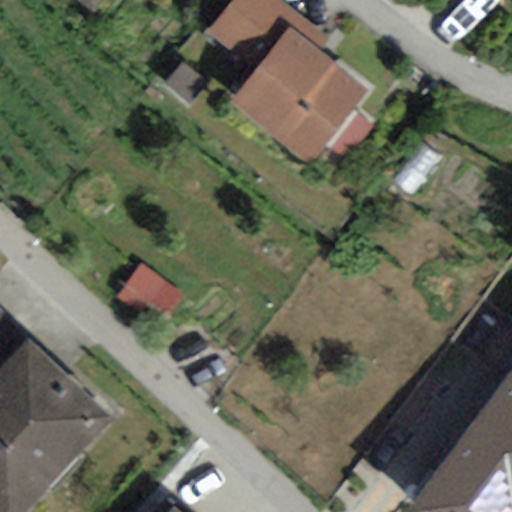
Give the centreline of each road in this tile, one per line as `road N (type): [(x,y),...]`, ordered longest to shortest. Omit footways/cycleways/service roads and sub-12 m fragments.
road 1 (residential): [(0,225),(300,511)]
road 2 (residential): [(511,96),(409,41),(359,0)]
